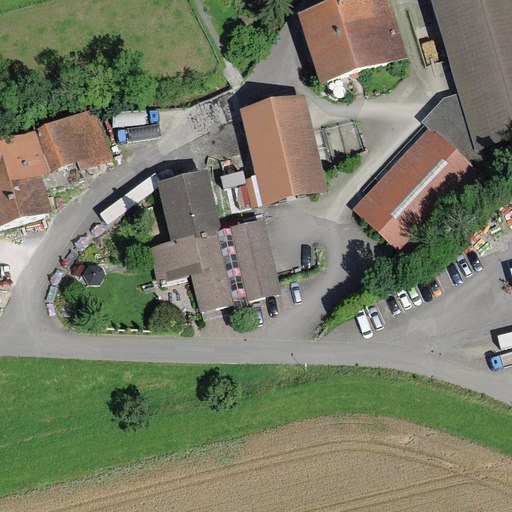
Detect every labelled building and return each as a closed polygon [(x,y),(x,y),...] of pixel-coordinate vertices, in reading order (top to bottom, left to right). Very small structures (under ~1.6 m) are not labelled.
[(372,0),(359,0),(299,18),(321,88),(356,77),(409,61),(390,0),(374,5),(372,0)] [(511,0),(430,0),(458,97),(445,100),(422,124),(431,131),(354,212),(405,261),(482,179),(486,182),(511,151),(511,0)] [(305,98),(242,113),(257,178),(246,181),(253,210),(327,192),(305,98)] [(95,112),(37,133),(49,177),(78,165),(81,174),(113,160),(95,112)] [(0,229),(52,216),(42,179),(49,177),(37,133),(0,142),(0,229)] [(208,175),(159,187),(173,245),(150,250),(158,285),(192,277),(201,315),(242,305),(282,296),(265,224),(222,234),(208,175)]
